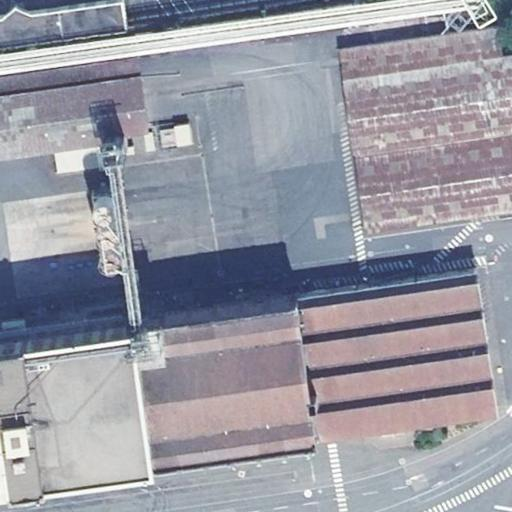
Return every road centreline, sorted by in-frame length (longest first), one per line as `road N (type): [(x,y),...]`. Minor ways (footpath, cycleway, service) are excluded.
road 1 (unknown): [(333,255),(275,90),(256,74),(231,65),(151,68),(0,91)]
road 2 (unknown): [(333,255),(439,244),(511,257)]
road 3 (unknown): [(156,272),(333,255)]
road 4 (unknown): [(0,271),(156,272)]
